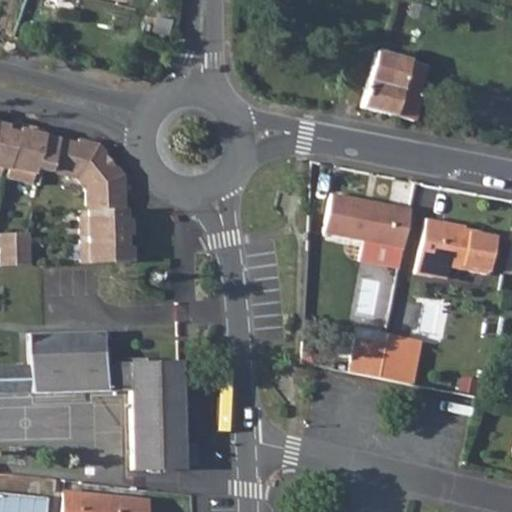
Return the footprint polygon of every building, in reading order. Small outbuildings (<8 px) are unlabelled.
[(360,110),(410,122),(418,89),(423,66),(372,54),(360,110)] [(28,136),(30,129),(19,127),(17,131),(16,130),(14,131),(14,133),(28,136)] [(0,178),(3,179),(30,186),(34,173),(41,176),(49,177),(64,181),(74,184),(82,196),(82,215),(82,219),(78,219),(78,240),(83,240),(82,247),(78,247),(79,257),(106,265),(128,265),(128,253),(124,253),(123,241),(128,240),(127,225),(123,225),(122,213),(122,184),(124,183),(114,168),(110,171),(100,157),(103,155),(73,147),(58,143),(42,140),(28,136),(14,133),(14,135),(4,132),(5,130),(0,128),(0,178)] [(28,136),(42,140),(43,138),(44,133),(30,129),(28,136)] [(58,143),(73,147),(43,138),(42,140),(58,143)] [(73,147),(103,155),(97,147),(74,141),(73,147)] [(37,188),(41,176),(34,173),(30,186),(37,188)] [(408,250),(415,212),(338,196),(330,233),(408,250)] [(450,225),(432,222),(421,276),(439,279),(441,268),(455,271),(491,278),(499,238),(449,229),(450,225)] [(0,266),(27,266),(26,242),(25,237),(13,238),(0,234),(0,266)] [(452,282),(455,271),(441,268),(439,279),(452,282)] [(391,335),(382,379),(416,386),(425,342),(391,335)] [(177,365),(101,366),(100,354),(25,356),(25,366),(0,366),(0,394),(127,391),(130,472),(181,471),(177,365)] [(58,511),(140,511),(142,502),(61,493),(58,511)] [(0,511),(43,511),(45,499),(0,494),(0,511)]
